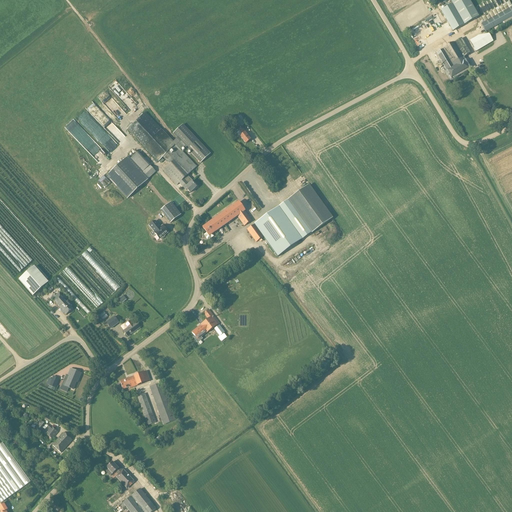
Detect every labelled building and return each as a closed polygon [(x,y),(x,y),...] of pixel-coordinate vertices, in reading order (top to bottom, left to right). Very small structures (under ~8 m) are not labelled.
[(441,11),(452,31),(479,17),(469,0),(449,0),(452,4),(441,11)] [(486,31),(511,16),(511,7),(481,24),(486,31)] [(493,42),(487,31),(469,41),(475,51),(493,42)] [(451,79),(463,71),(464,74),(469,71),(468,69),(462,58),(470,53),(461,39),(436,54),(451,79)] [(119,118),(125,113),(115,101),(112,104),(115,108),(113,110),(112,111),(119,118)] [(184,188),(185,188),(190,193),(196,187),(191,182),(192,181),(187,175),(196,166),(181,150),(185,147),(201,163),(211,154),(183,125),(173,134),(177,139),(174,142),(145,112),(127,129),(158,161),(162,157),(169,164),(163,171),(177,185),(179,183),(184,188)] [(113,141),(89,115),(81,122),(106,148),(113,141)] [(73,120),(65,128),(80,143),(84,139),(85,141),(87,139),(88,140),(90,138),(73,120)] [(239,130),(242,134),(240,136),(246,143),(250,140),(248,136),(249,135),(242,127),(239,130)] [(93,155),(100,149),(96,145),(90,150),(93,155)] [(148,179),(156,172),(137,152),(130,159),(128,157),(106,177),(126,199),(148,179)] [(148,180),(150,183),(157,177),(155,174),(148,180)] [(254,224),(272,249),(296,232),(302,240),(312,233),(332,218),(308,186),(288,200),(254,224)] [(171,202),(161,210),(171,223),(181,215),(171,202)] [(238,202),(203,228),(206,233),(204,235),(207,239),(209,240),(213,237),(212,234),(215,232),(218,230),(237,216),(244,226),(251,221),(244,211),(245,211),(238,202)] [(155,221),(149,226),(154,232),(154,233),(159,240),(160,239),(161,240),(165,237),(164,236),(168,233),(162,226),(160,228),(155,221)] [(0,243),(24,267),(33,257),(0,225),(0,243)] [(254,225),(247,230),(256,242),(263,237),(254,225)] [(77,258),(111,295),(124,283),(90,246),(86,250),(77,258)] [(19,280),(33,297),(48,283),(34,267),(19,280)] [(59,275),(93,311),(96,308),(62,272),(59,275)] [(52,299),(65,313),(67,315),(73,309),(59,293),(52,299)] [(201,325),(192,332),(195,337),(193,338),(197,343),(203,339),(201,337),(207,333),(219,324),(209,310),(204,314),(208,319),(200,325),(201,325)] [(103,320),(108,316),(104,312),(99,316),(103,320)] [(111,330),(120,323),(115,317),(106,324),(111,330)] [(133,334),(140,328),(136,322),(133,324),(131,321),(125,325),(128,328),(124,331),(128,337),(133,333),(133,334)] [(219,325),(214,329),(220,336),(218,337),(221,341),(226,338),(223,333),(225,333),(219,325)] [(66,375),(60,390),(67,393),(69,388),(73,390),(76,382),(77,382),(81,373),(71,369),(68,375),(66,375)] [(130,388),(150,381),(147,372),(120,381),(123,390),(130,388)] [(49,378),(46,385),(49,386),(55,388),(59,379),(53,376),(51,380),(49,378)] [(162,383),(149,387),(163,425),(176,421),(162,383)] [(147,426),(156,423),(145,394),(137,397),(147,426)] [(41,421),(35,428),(39,432),(46,424),(41,421)] [(46,434),(52,439),(58,432),(52,427),(50,428),(48,427),(45,431),(47,433),(46,434)] [(55,442),(52,445),(61,453),(72,440),(64,432),(57,440),(55,442)] [(0,500),(1,503),(30,482),(3,443),(0,444),(0,500)] [(112,475),(115,472),(118,475),(115,477),(127,489),(135,482),(123,469),(123,470),(120,467),(118,468),(112,462),(106,467),(109,471),(107,473),(111,476),(112,474),(112,475)] [(114,511),(152,511),(156,509),(141,488),(123,503),(113,510),(114,511)]
